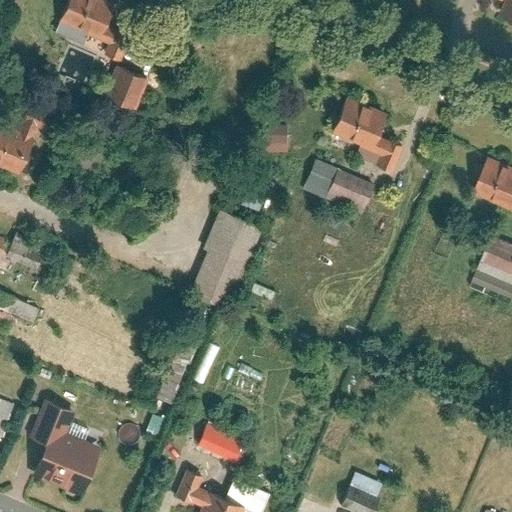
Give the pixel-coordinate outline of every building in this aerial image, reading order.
[(115,5),(103,0),(66,0),(57,22),(99,40),(115,5)] [(511,0),(504,0),(497,18),(511,24),(511,0)] [(131,106),(141,74),(117,67),(108,99),(131,106)] [(15,93),(4,118),(30,130),(41,104),(15,93)] [(339,99),(325,133),(378,155),(373,167),(389,174),(401,146),(383,139),(381,144),(372,140),(381,117),(339,99)] [(0,117),(0,156),(5,158),(20,126),(0,117)] [(259,150),(283,150),(283,122),(259,122),(259,150)] [(88,170),(96,153),(77,143),(69,161),(88,170)] [(511,174),(488,164),(473,198),(511,214),(511,174)] [(334,172),(322,201),(359,216),(371,187),(334,172)] [(219,307),(255,223),(211,204),(175,288),(219,307)] [(18,251),(24,234),(10,229),(3,246),(18,251)] [(511,249),(483,237),(471,266),(508,282),(511,270),(511,249)] [(31,259),(38,245),(25,238),(18,252),(31,259)] [(9,296),(2,312),(30,323),(36,307),(9,296)] [(167,400),(179,371),(166,365),(154,394),(167,400)] [(41,443),(29,475),(80,495),(95,458),(54,442),(67,409),(39,398),(23,436),(41,443)] [(0,402),(0,430),(10,407),(0,402)] [(202,425),(193,447),(229,462),(238,440),(202,425)] [(199,495),(197,500),(183,494),(190,478),(175,472),(163,499),(178,505),(178,504),(193,511),(192,511),(234,511),(235,511),(199,495)] [(349,475),(336,507),(349,511),(368,511),(379,486),(349,475)]
